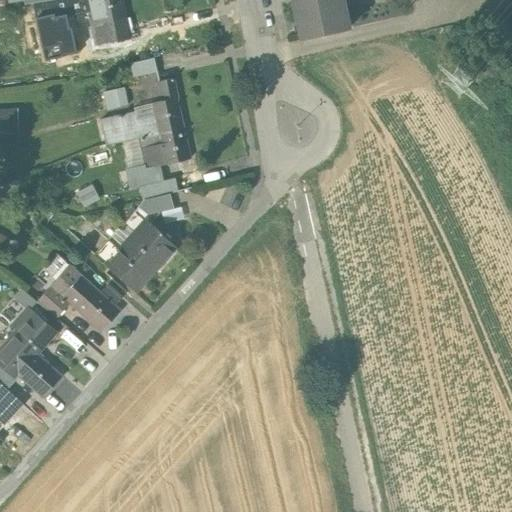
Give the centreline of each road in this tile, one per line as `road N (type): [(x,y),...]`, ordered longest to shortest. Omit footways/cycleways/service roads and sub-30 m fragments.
road 1 (residential): [(0,497),(289,169)]
road 2 (track): [(289,169),(366,511)]
road 3 (residential): [(289,169),(328,146),(326,112),(263,79)]
